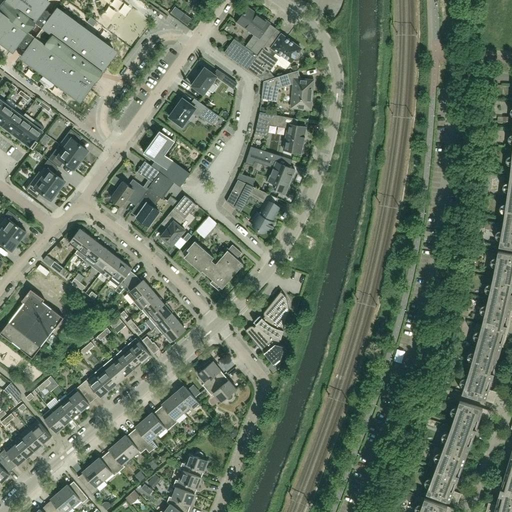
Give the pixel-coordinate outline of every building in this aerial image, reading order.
[(98,74),(100,71),(103,68),(105,65),(113,54),(115,52),(56,8),(50,16),(49,13),(46,13),(45,10),(41,10),(47,2),(44,0),(4,0),(4,1),(5,1),(0,7),(0,42),(9,49),(11,51),(17,43),(18,46),(21,46),(22,49),(26,49),(20,57),(21,59),(79,101),(88,88),(91,84),(93,81),(93,80),(98,74)] [(277,29),(265,20),(261,16),(260,17),(248,8),(243,14),(241,14),(238,18),(239,20),(238,22),(254,34),(245,47),(234,39),(224,52),(248,69),(277,29)] [(185,14),(180,19),(188,25),(192,19),(185,14)] [(301,54),(301,52),(299,51),(301,48),(281,34),(282,33),(277,29),(248,69),(258,76),(268,73),(278,60),(288,67),(293,59),(295,60),(297,60),(299,60),(301,56),(301,54)] [(214,74),(205,67),(192,86),(205,94),(217,76),(219,77),(222,72),(217,69),(214,74)] [(313,80),(301,79),(298,70),(293,72),(264,81),(262,98),(276,101),(279,88),(291,84),(290,82),(293,81),(294,81),(292,107),(311,109),(312,98),(311,98),(312,89),(313,89),(313,80)] [(234,88),(237,83),(228,77),(225,81),(234,88)] [(192,105),(183,98),(169,117),(176,121),(175,123),(183,129),(189,121),(187,120),(192,112),(197,116),(199,113),(214,124),(219,116),(196,99),(192,105)] [(0,124),(1,126),(14,108),(13,110),(4,104),(5,102),(0,108),(0,124)] [(10,133),(25,113),(24,113),(23,115),(14,108),(1,126),(10,133)] [(297,122),(298,120),(299,120),(299,119),(260,112),(255,133),(267,136),(269,128),(269,125),(285,128),(285,127),(287,128),(283,150),(301,153),(303,144),(304,144),(304,143),(303,143),(305,137),(304,136),(306,127),(297,125),(298,122),(297,122)] [(20,139),(34,120),(25,113),(10,133),(20,139)] [(34,120),(20,139),(31,148),(36,141),(34,139),(41,131),(32,124),(34,120)] [(59,144),(80,160),(87,150),(77,143),(80,138),(70,130),(59,144)] [(158,162),(154,167),(181,187),(190,173),(187,177),(162,158),(164,155),(174,142),(161,132),(160,131),(160,130),(144,153),(145,152),(158,162)] [(73,169),(80,160),(59,144),(48,159),(59,167),(62,162),(73,169)] [(289,185),(291,178),(295,169),(289,167),(292,160),(251,146),(245,163),(253,166),(254,162),(272,167),(274,168),(269,181),(277,184),(275,189),(285,194),(285,193),(286,193),(288,192),(290,187),(289,185)] [(36,175),(57,190),(64,181),(54,173),(57,168),(47,160),(36,175)] [(153,183),(160,172),(154,167),(145,161),(137,172),(153,183)] [(154,207),(165,192),(172,182),(173,182),(173,181),(160,172),(153,183),(148,190),(144,195),(144,196),(145,195),(150,199),(150,200),(149,200),(137,217),(149,225),(159,211),(154,207)] [(247,184),(249,177),(240,174),(237,179),(238,179),(247,184)] [(50,200),(57,190),(36,175),(25,189),(36,197),(39,192),(50,200)] [(144,195),(148,190),(133,179),(128,186),(123,182),(116,191),(114,192),(111,195),(112,197),(111,198),(112,199),(112,201),(115,203),(118,202),(122,206),(127,199),(129,198),(137,204),(136,205),(136,206),(144,195)] [(240,211),(250,192),(258,196),(261,190),(247,184),(238,179),(226,202),(234,209),(235,209),(236,207),(238,209),(240,211)] [(272,221),(279,208),(273,204),(277,198),(261,190),(258,196),(264,200),(266,201),(259,213),(257,212),(252,220),(255,221),(253,225),(259,228),(258,229),(259,229),(260,229),(266,232),(268,229),(270,230),(275,222),(272,221)] [(180,236),(185,230),(179,225),(193,209),(198,213),(201,209),(196,205),(185,195),(179,202),(175,207),(164,220),(170,226),(161,236),(163,237),(161,239),(167,243),(168,242),(172,245),(177,239),(183,244),(186,241),(180,236)] [(169,199),(167,205),(174,208),(176,202),(169,199)] [(511,223),(511,210),(505,210),(503,222),(511,223)] [(0,221),(0,227),(17,241),(25,231),(14,224),(18,219),(8,211),(0,221)] [(202,224),(196,231),(204,238),(211,231),(218,223),(209,216),(202,224)] [(511,235),(511,223),(503,222),(503,224),(501,234),(511,235)] [(10,250),(17,241),(0,227),(0,243),(10,250)] [(78,249),(89,235),(80,228),(69,242),(78,249)] [(511,248),(511,235),(501,234),(499,246),(511,248)] [(84,260),(87,256),(97,242),(89,235),(78,249),(75,253),(84,260)] [(222,288),(244,264),(237,258),(242,253),(233,245),(216,264),(212,260),(214,257),(195,241),(187,250),(189,251),(185,257),(201,272),(203,271),(213,280),(210,283),(219,290),(222,287),(222,288)] [(95,262),(106,248),(97,242),(87,256),(95,262)] [(101,273),(115,255),(106,248),(95,262),(92,266),(101,273)] [(511,253),(498,251),(496,263),(511,266),(511,253)] [(110,279),(112,276),(123,262),(115,255),(101,273),(110,279)] [(51,266),(61,274),(65,269),(55,261),(51,266)] [(123,262),(112,276),(110,279),(118,286),(122,282),(127,285),(136,275),(130,271),(132,268),(123,262)] [(511,266),(496,263),(493,275),(511,279),(511,266)] [(134,302),(151,288),(143,279),(141,281),(136,275),(127,285),(124,288),(128,293),(127,293),(134,302)] [(511,279),(493,275),(493,278),(491,287),(511,291),(511,279)] [(72,282),(77,286),(80,282),(75,278),(72,282)] [(85,286),(80,282),(77,286),(82,290),(85,286)] [(36,287),(29,296),(44,307),(51,299),(36,287)] [(511,304),(511,302),(511,291),(491,287),(488,299),(511,304)] [(144,307),(158,296),(151,288),(134,302),(141,310),(142,309),(144,307)] [(97,295),(92,291),(89,295),(94,299),(97,295)] [(264,315),(264,316),(265,316),(263,318),(260,315),(253,322),(256,325),(254,327),(254,326),(253,326),(252,326),(251,326),(250,326),(245,330),(275,366),(280,362),(285,346),(278,344),(280,339),(281,339),(284,330),(283,330),(284,328),(288,313),(289,311),(289,309),(289,307),(289,305),(288,302),(288,300),(287,298),(286,296),(284,295),(283,293),(281,291),(282,291),(281,291),(264,311),(264,312),(264,313),(264,315)] [(23,304),(22,304),(34,313),(34,314),(37,316),(44,307),(29,296),(23,304)] [(165,304),(158,296),(144,307),(142,309),(149,318),(151,316),(165,304)] [(509,314),(511,304),(488,299),(485,311),(511,317),(511,315),(509,314)] [(20,301),(13,310),(28,322),(34,314),(34,313),(22,304),(23,304),(20,301)] [(158,324),(172,313),(165,304),(151,316),(149,318),(156,326),(158,324)] [(13,310),(6,318),(22,330),(28,322),(13,310)] [(128,316),(124,311),(120,314),(125,319),(128,316)] [(509,329),(511,317),(485,311),(483,321),(482,323),(509,329)] [(163,334),(179,321),(172,313),(158,324),(156,326),(163,334)] [(6,318),(0,326),(15,338),(22,330),(6,318)] [(122,321),(119,318),(111,325),(114,329),(116,327),(122,321)] [(94,321),(90,325),(97,333),(101,329),(94,321)] [(170,343),(186,329),(179,321),(163,334),(170,343)] [(505,341),(509,329),(482,323),(479,334),(505,341)] [(90,325),(85,329),(92,337),(97,333),(90,325)] [(0,326),(0,340),(8,347),(15,338),(0,326)] [(142,332),(138,327),(134,330),(138,335),(142,332)] [(107,328),(102,332),(106,336),(111,331),(107,328)] [(85,329),(81,332),(88,341),(92,337),(85,329)] [(81,332),(76,336),(83,345),(88,341),(81,332)] [(101,340),(106,336),(102,332),(97,336),(101,340)] [(499,353),(502,343),(505,343),(505,341),(479,334),(476,346),(499,353)] [(76,336),(71,340),(79,349),(83,345),(76,336)] [(142,340),(146,344),(151,340),(147,336),(142,340)] [(142,362),(151,355),(136,338),(128,345),(142,362)] [(71,340),(67,344),(74,352),(79,349),(71,340)] [(151,340),(146,344),(154,354),(160,349),(154,342),(153,343),(151,340)] [(91,342),(86,346),(89,350),(94,345),(91,342)] [(67,344),(62,348),(69,356),(74,352),(67,344)] [(142,362),(128,345),(119,352),(134,369),(142,362)] [(84,354),(89,350),(86,346),(81,350),(84,354)] [(496,364),(499,353),(476,346),(473,358),(496,364)] [(62,348),(58,352),(65,360),(69,356),(62,348)] [(58,352),(53,356),(60,364),(65,360),(58,352)] [(134,369),(119,352),(111,359),(126,376),(134,369)] [(53,356),(49,359),(56,368),(60,364),(53,356)] [(494,373),(496,364),(473,358),(470,367),(469,370),(493,377),(494,373)] [(49,359),(44,363),(51,372),(56,368),(49,359)] [(126,376),(111,359),(103,366),(117,383),(126,376)] [(225,375),(213,361),(208,365),(207,365),(206,364),(205,364),(204,364),(204,365),(203,365),(203,366),(202,366),(202,367),(202,368),(203,369),(198,374),(205,383),(203,385),(207,390),(225,375)] [(44,363),(40,367),(47,376),(51,372),(44,363)] [(109,390),(117,383),(103,366),(95,373),(109,390)] [(492,380),(493,379),(493,377),(469,370),(466,381),(489,389),(492,380)] [(109,390),(95,373),(81,384),(94,399),(99,395),(101,397),(109,390)] [(232,393),(237,389),(225,375),(207,390),(212,395),(214,393),(222,402),(226,398),(227,399),(228,399),(228,400),(229,400),(230,400),(230,399),(231,399),(232,399),(232,398),(233,397),(233,396),(233,395),(233,394),(232,393)] [(48,378),(43,383),(46,387),(51,382),(48,378)] [(493,403),(497,392),(489,389),(466,381),(462,393),(493,403)] [(12,383),(4,390),(8,395),(10,393),(14,398),(19,403),(21,401),(21,394),(12,383)] [(41,391),(46,387),(43,383),(38,387),(41,391)] [(89,403),(94,399),(81,384),(76,388),(67,395),(81,411),(90,404),(89,403)] [(200,403),(185,386),(180,390),(179,390),(171,397),(184,412),(192,405),(194,408),(200,403)] [(6,396),(11,401),(14,398),(10,393),(8,395),(6,396)] [(29,401),(34,396),(31,393),(26,397),(29,401)] [(81,411),(67,395),(59,402),(73,418),(81,411)] [(184,412),(171,397),(162,404),(163,405),(158,409),(173,426),(178,421),(176,419),(184,412)] [(19,403),(14,398),(11,401),(15,406),(19,403)] [(487,422),(491,411),(460,401),(456,413),(479,420),(479,419),(487,422)] [(51,409),(65,425),(73,418),(59,402),(51,409)] [(21,411),(27,407),(23,403),(18,408),(21,411)] [(65,425),(51,409),(42,416),(56,433),(65,425)] [(173,426),(158,409),(154,413),(153,412),(144,419),(155,432),(157,435),(165,428),(167,431),(173,426)] [(12,413),(6,418),(10,421),(15,417),(12,413)] [(476,429),(479,421),(479,420),(456,413),(452,424),(475,432),(476,429)] [(4,426),(10,421),(6,418),(1,422),(4,426)] [(152,439),(157,435),(155,432),(144,419),(136,427),(136,428),(132,432),(146,449),(150,453),(158,446),(152,439)] [(43,444),(52,437),(37,420),(29,427),(33,432),(43,444)] [(474,436),(475,432),(452,424),(451,426),(448,436),(471,444),(474,436)] [(43,444),(33,432),(29,427),(20,434),(23,438),(35,451),(43,444)] [(146,449),(132,432),(127,436),(126,435),(118,442),(131,457),(139,450),(141,453),(146,449)] [(12,441),(27,458),(35,451),(23,438),(20,434),(12,441)] [(466,456),(471,444),(448,436),(443,447),(466,456)] [(18,465),(27,458),(12,441),(4,448),(5,450),(0,453),(0,454),(3,459),(13,469),(18,465)] [(131,457),(118,442),(109,449),(110,450),(105,454),(120,471),(125,467),(123,464),(131,457)] [(462,467),(466,456),(443,447),(439,459),(462,467)] [(202,477),(208,460),(203,458),(203,457),(203,456),(203,455),(202,455),(202,454),(201,453),(200,453),(199,453),(198,453),(197,453),(196,453),(196,454),(195,454),(195,455),(190,453),(185,464),(182,463),(180,470),(183,471),(183,470),(200,477),(201,476),(202,477)] [(120,471),(105,454),(101,458),(100,457),(91,465),(104,480),(112,473),(114,476),(120,471)] [(13,469),(3,459),(0,462),(0,480),(2,483),(10,475),(9,473),(13,469)] [(459,475),(462,467),(439,459),(435,470),(458,479),(459,476),(459,475)] [(156,461),(151,465),(154,469),(159,464),(156,461)] [(104,480),(91,465),(83,472),(83,473),(78,477),(93,494),(98,489),(96,486),(104,480)] [(195,494),(202,477),(201,476),(200,477),(183,470),(183,471),(179,481),(176,479),(173,486),(176,488),(177,487),(194,494),(194,493),(195,494)] [(457,481),(458,479),(435,470),(431,481),(454,490),(457,481)] [(142,473),(137,477),(140,481),(145,477),(142,473)] [(511,495),(511,482),(504,480),(501,488),(500,492),(511,495)] [(88,498),(74,481),(69,485),(68,484),(59,492),(72,507),(80,500),(83,503),(88,498)] [(461,494),(453,491),(454,490),(431,481),(426,493),(457,505),(461,494)] [(145,484),(142,488),(150,494),(153,490),(145,484)] [(188,511),(195,494),(194,493),(194,494),(177,487),(176,488),(173,497),(169,496),(167,502),(170,505),(171,504),(181,511),(188,511)] [(134,490),(128,496),(133,502),(139,497),(134,490)] [(66,511),(72,507),(59,492),(51,499),(52,500),(46,505),(53,511),(66,511)] [(511,508),(511,495),(500,492),(499,495),(497,504),(511,508)] [(454,511),(455,509),(425,498),(420,509),(427,511),(454,511)] [(105,501),(102,504),(106,510),(112,505),(110,502),(105,501)] [(511,511),(511,508),(497,504),(496,505),(488,503),(485,511),(511,511)]
